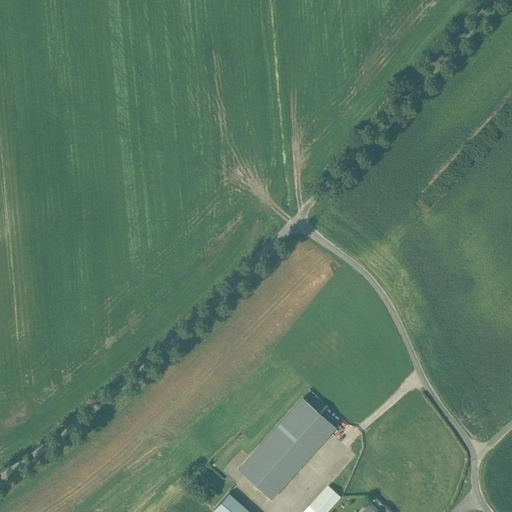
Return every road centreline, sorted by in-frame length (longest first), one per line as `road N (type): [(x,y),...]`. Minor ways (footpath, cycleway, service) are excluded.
road 1 (unclassified): [(0,477),(105,401),(295,217)]
road 2 (residential): [(295,217),(369,270),(420,370),(466,436),(471,459)]
road 3 (unclassified): [(295,217),(499,0)]
